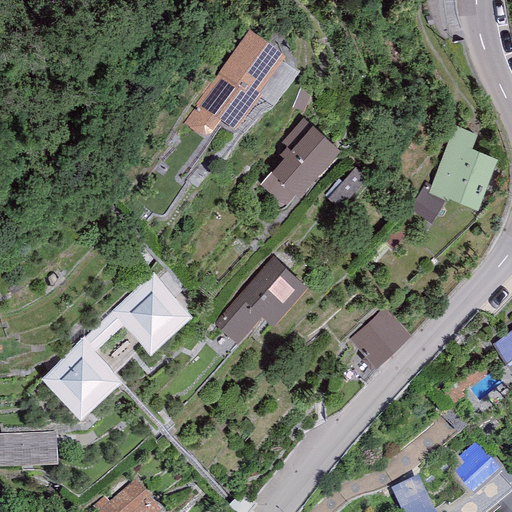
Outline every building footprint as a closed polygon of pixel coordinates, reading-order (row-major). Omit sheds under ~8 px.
[(283,59),(248,32),(184,124),(198,136),(201,137),(204,137),(207,137),(209,136),(220,122),(234,131),(283,59)] [(301,117),(281,141),(286,145),(279,153),(283,156),(259,183),(284,204),(295,192),(298,194),(339,146),(313,124),(311,126),(301,117)] [(476,131),(454,123),(429,192),(477,209),(497,153),(472,144),(476,131)] [(338,189),(351,201),(371,180),(357,167),(338,189)] [(273,255),(215,323),(237,342),(261,314),(273,323),(307,284),(273,255)] [(153,271),(111,311),(123,323),(149,351),(191,311),(153,271)] [(384,306),(350,339),(377,365),(410,333),(384,306)] [(111,311),(83,335),(95,348),(123,323),(111,311)] [(511,328),(492,343),(511,370),(511,328)] [(83,335),(40,376),(81,417),(122,377),(95,348),(83,335)] [(55,431),(0,433),(0,468),(57,466),(55,431)] [(501,474),(475,442),(461,452),(465,457),(461,460),(463,463),(453,471),(472,496),(501,474)] [(434,511),(417,475),(390,488),(401,511),(434,511)] [(134,479),(95,511),(159,511),(161,510),(134,479)]
